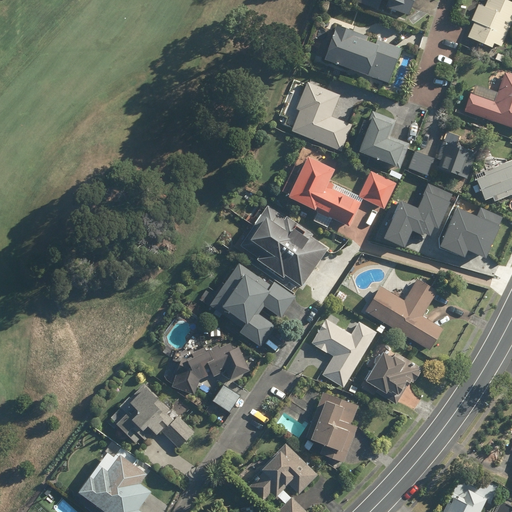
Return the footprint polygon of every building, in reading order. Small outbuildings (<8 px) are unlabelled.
[(347,0),(379,11),(380,8),(406,17),(412,0),(347,0)] [(485,0),(483,6),(476,3),(469,22),(472,23),(466,39),(490,49),(491,45),(501,49),(511,22),(511,5),(499,0),(485,0)] [(366,39),(332,27),(319,63),(387,87),(399,51),(374,42),(372,46),(364,43),(366,39)] [(469,95),(463,112),(511,130),(511,76),(505,74),(493,104),(469,95)] [(338,99),(310,87),(290,134),(340,155),(352,126),(331,117),(338,99)] [(393,121),(370,113),(355,155),(397,171),(407,143),(388,136),(393,121)] [(457,140),(444,136),(435,160),(440,161),(436,171),(465,181),(475,155),(455,148),(457,140)] [(433,159),(414,151),(407,170),(426,177),(433,159)] [(331,170),(303,157),(283,199),(344,228),(358,198),(325,182),(331,170)] [(511,160),(468,180),(474,193),(477,191),(481,200),(489,197),(492,202),(511,192),(511,160)] [(393,184),(371,173),(359,196),(381,207),(393,184)] [(440,226),(455,192),(428,181),(418,204),(401,196),(385,234),(405,243),(411,227),(428,234),(433,223),(440,226)] [(477,212),(456,203),(438,243),(464,254),(467,246),(484,253),(502,213),(480,204),(477,212)] [(313,234),(265,204),(239,247),(256,257),(254,261),(282,278),(284,274),(302,286),(326,248),(311,239),(313,234)] [(252,312),(259,303),(280,318),(295,296),(270,279),(265,286),(235,264),(205,306),(260,345),(273,327),(252,312)] [(420,316),(434,290),(415,280),(404,302),(375,287),(361,314),(430,349),(441,327),(420,316)] [(350,333),(325,318),(310,343),(332,357),(321,375),(343,387),(375,333),(357,322),(350,333)] [(205,351),(203,348),(189,354),(190,357),(177,362),(171,389),(195,395),(199,377),(223,368),(226,378),(246,370),(237,348),(230,351),(227,343),(205,351)] [(412,381),(420,369),(391,350),(389,354),(381,349),(360,383),(393,404),(409,379),(412,381)] [(176,415),(171,420),(165,413),(168,410),(143,384),(106,419),(133,446),(148,432),(152,436),(158,430),(179,450),(195,432),(176,415)] [(237,395),(220,385),(211,401),(228,411),(237,395)] [(312,444),(319,447),(317,453),(344,462),(356,429),(349,426),(357,405),(322,392),(303,448),(310,450),(312,444)] [(303,511),(283,490),(288,484),(297,494),(315,477),(286,445),(246,482),(262,500),(272,492),(282,503),(272,511),(303,511)] [(117,457),(114,461),(101,452),(72,494),(96,511),(138,511),(136,510),(148,494),(137,485),(144,476),(117,457)] [(460,498),(450,494),(441,511),(477,511),(483,498),(464,489),(460,498)]
